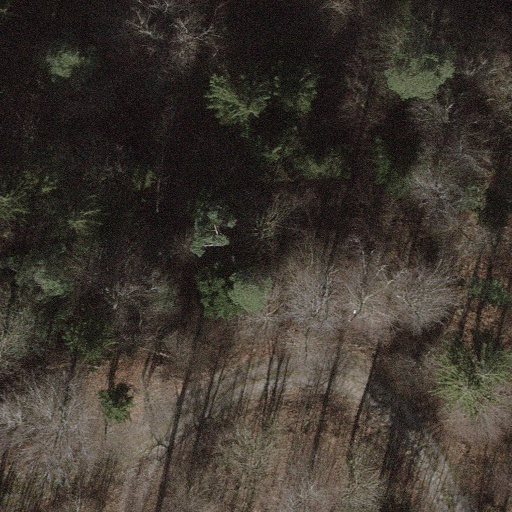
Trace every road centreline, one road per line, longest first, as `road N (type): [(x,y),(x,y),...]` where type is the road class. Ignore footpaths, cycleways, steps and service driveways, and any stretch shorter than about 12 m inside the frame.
road 1 (track): [(116,511),(130,476),(169,429),(229,382),(293,368),(348,372),(393,395),(419,425),(440,511)]
road 2 (track): [(130,476),(0,509)]
